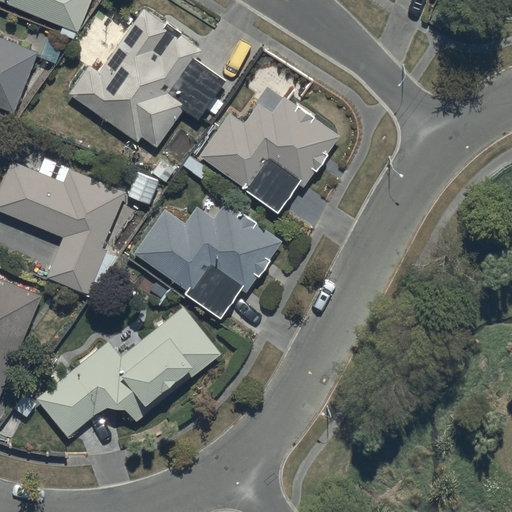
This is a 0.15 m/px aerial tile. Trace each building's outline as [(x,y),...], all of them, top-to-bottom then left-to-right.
[(17,0),(77,23),(86,0),(17,0)] [(197,111),(223,70),(194,51),(201,42),(143,1),(98,65),(87,58),(68,88),(137,133),(141,127),(157,137),(180,100),(197,111)] [(0,100),(11,105),(36,44),(0,29),(0,100)] [(230,106),(200,147),(276,203),(297,175),(302,178),(338,129),(283,89),(271,106),(258,96),(243,115),(230,106)] [(10,153),(0,178),(0,202),(62,228),(46,269),(88,286),(105,243),(100,241),(123,184),(44,152),(39,164),(10,153)] [(136,165),(127,187),(148,196),(157,174),(136,165)] [(164,201),(135,245),(186,281),(184,285),(219,308),(238,280),(244,284),(280,233),(224,194),(212,211),(196,200),(184,216),(164,201)] [(0,382),(39,286),(0,271),(0,382)] [(219,345),(181,299),(119,350),(106,334),(37,391),(67,428),(106,392),(121,394),(136,412),(219,345)]
